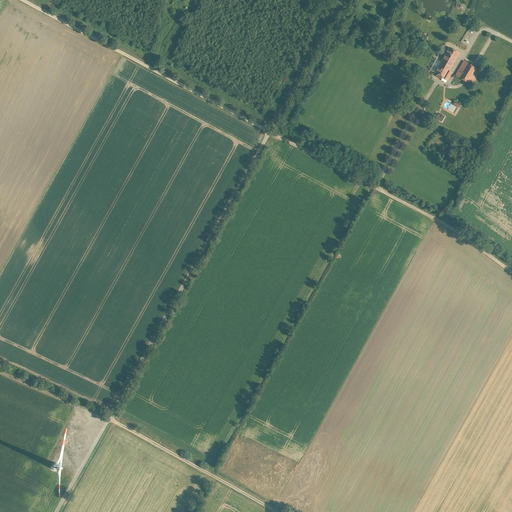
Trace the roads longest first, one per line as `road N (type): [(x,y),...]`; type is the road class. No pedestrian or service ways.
road 1 (track): [(342,0),(58,511)]
road 2 (track): [(23,0),(438,220),(511,272)]
road 3 (track): [(111,417),(277,511)]
road 4 (track): [(112,414),(0,364)]
